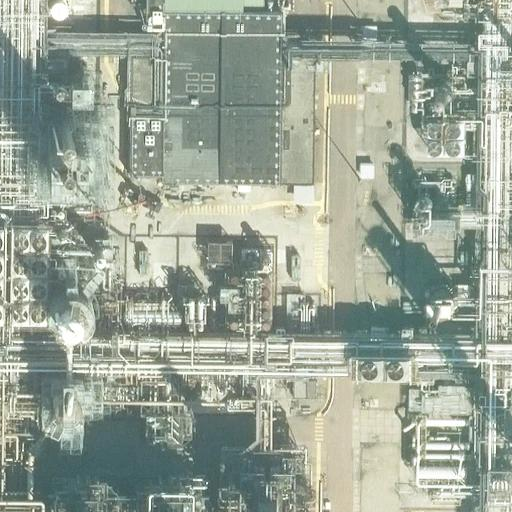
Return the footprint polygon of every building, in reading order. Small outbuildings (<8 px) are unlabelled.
[(162,28),(161,50),(280,53),(281,10),(162,9),(161,0),(144,0),(144,28),(162,28)] [(280,53),(161,50),(129,50),(128,174),(160,175),(160,181),(312,183),(313,48),(287,48),(287,53),(280,53)] [(452,91),(453,89),(453,88),(453,86),(453,85),(453,83),(452,82),(452,81),(451,80),(449,79),(448,78),(446,78),(445,78),(443,78),(442,78),(440,79),(439,81),(438,82),(437,84),(437,85),(437,87),(438,89),(438,90),(439,91),(440,92),(442,93),(443,94),(445,94),(446,94),(448,93),(449,93),(451,92),(452,91)] [(54,128),(55,127),(56,125),(56,124),(56,122),(56,120),(55,119),(54,118),(53,117),(52,116),(51,115),(49,115),(47,115),(46,115),(44,116),(43,117),(42,118),(41,119),(40,121),(40,122),(40,124),(40,126),(41,127),(42,129),(43,129),(44,130),(46,131),(47,131),(49,131),(51,131),(52,130),(53,129),(54,128)] [(54,159),(55,157),(55,156),(56,154),(55,152),(55,151),(54,149),(54,148),(53,147),(51,146),(50,146),(48,145),(47,145),(45,146),(44,146),(42,147),(41,148),(40,150),(39,151),(39,153),(39,154),(40,156),(40,158),(41,159),(42,160),(44,161),(45,161),(47,161),(48,161),(50,161),(51,160),(53,160),(54,159)] [(71,278),(92,297),(129,255),(108,236),(71,278)] [(70,309),(71,307),(72,306),(72,304),(72,302),(72,301),(71,299),(70,298),(69,297),(68,296),(67,296),(65,295),(63,295),(62,296),(60,296),(59,297),(58,298),(57,300),(56,301),(56,303),(56,304),(56,306),(57,307),(58,309),(59,310),(60,311),(62,311),(63,311),(65,311),(66,311),(68,310),(69,310),(70,309)] [(67,399),(68,398),(69,397),(69,395),(69,393),(69,392),(68,390),(67,389),(66,388),(65,387),(64,387),(62,386),(60,386),(59,386),(57,387),(56,388),(54,389),(54,391),(53,392),(53,394),(53,395),(53,397),(54,398),(55,400),(56,401),(57,402),(59,402),(60,402),(62,402),(63,402),(65,401),(66,400),(67,399)] [(477,452),(444,447),(442,456),(475,462),(477,452)]
